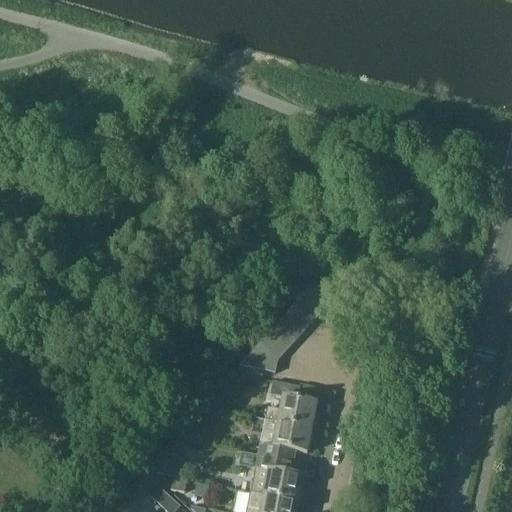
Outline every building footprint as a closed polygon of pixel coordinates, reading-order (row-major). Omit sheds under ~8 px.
[(339,290),(321,286),(308,298),(321,316),(333,318),(339,290)] [(321,316),(308,298),(295,311),(312,325),(321,316)] [(312,325),(295,311),(286,320),(302,336),(312,325)] [(302,336),(286,320),(277,329),(294,345),(302,336)] [(294,345),(277,329),(268,338),(286,354),(294,345)] [(286,354),(268,338),(259,347),(277,364),(278,363),(286,354)] [(277,364),(259,347),(239,367),(275,374),(277,364)] [(269,410),(267,420),(277,423),(312,430),(316,405),(297,401),(300,390),(273,385),(271,397),(283,399),(280,412),(269,410)] [(262,459),(287,463),(292,465),(295,453),(307,455),(312,430),(277,423),(267,420),(266,420),(259,458),(262,459)] [(183,454),(191,461),(200,451),(192,444),(183,454)] [(262,459),(259,458),(241,454),(238,468),(257,471),(253,494),(298,503),(303,478),(290,476),(292,465),(287,463),(262,459)] [(185,494),(187,480),(175,478),(172,491),(185,494)] [(152,483),(144,491),(163,508),(171,500),(152,483)] [(249,511),(296,511),(298,503),(253,494),(249,511)] [(176,511),(180,509),(171,500),(163,508),(166,511),(176,511)]
